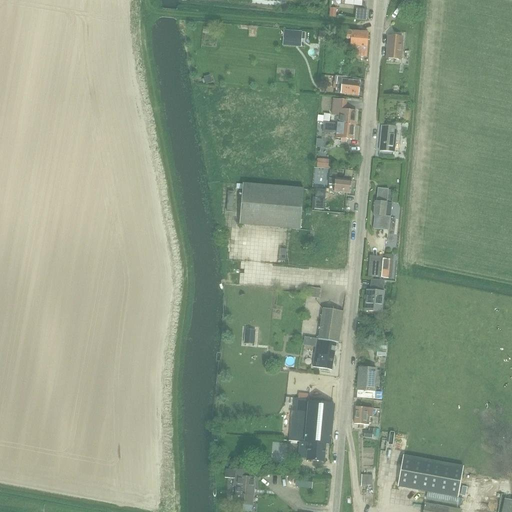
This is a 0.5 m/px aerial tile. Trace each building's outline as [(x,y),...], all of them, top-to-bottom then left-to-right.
[(356,9),(355,20),(367,21),(368,14),(363,14),(363,10),(356,9)] [(284,30),(283,38),(302,40),(302,32),(284,30)] [(335,31),(335,36),(347,37),(347,41),(351,41),(350,48),(355,48),(355,57),(367,57),(368,33),(347,32),(335,31)] [(387,59),(401,60),(403,38),(389,37),(387,59)] [(197,73),(196,82),(224,84),(224,76),(225,68),(216,68),(216,75),(197,73)] [(335,89),(335,93),(341,94),(359,96),(360,82),(347,80),(347,78),(336,77),(335,85),(335,89)] [(332,110),(332,116),(338,116),(337,124),(355,126),(357,112),(347,111),(347,109),(348,101),(333,99),(332,110)] [(319,116),(318,122),(321,122),(325,123),(330,123),(331,115),(325,114),(324,116),(322,116),(319,116)] [(325,123),(324,133),(336,134),(338,134),(337,139),(341,140),(341,142),(346,143),(346,140),(354,141),(355,126),(337,124),(330,123),(325,123)] [(380,151),(379,157),(393,158),(394,153),(395,151),(395,150),(395,145),(396,138),(397,128),(394,128),(392,128),(389,127),(382,127),(380,151)] [(318,159),(317,168),(330,169),(331,160),(318,159)] [(335,185),(334,192),(351,194),(352,180),(336,179),(336,180),(330,179),(329,185),(335,185)] [(243,184),(240,225),(300,230),(304,189),(243,184)] [(375,217),(373,229),(389,230),(389,227),(390,219),(390,218),(390,217),(391,211),(392,204),(391,204),(390,204),(389,203),(387,203),(387,201),(388,199),(388,196),(388,195),(388,191),(388,190),(378,189),(377,202),(375,202),(374,217),(375,217)] [(315,197),(314,209),(324,210),(325,198),(326,192),(326,191),(316,190),(316,191),(315,197)] [(370,258),(368,277),(391,279),(393,260),(370,258)] [(365,311),(382,313),(384,313),(385,292),(384,292),(385,281),(371,280),(370,291),(367,291),(365,311)] [(320,300),(321,290),(309,288),(307,298),(320,300)] [(336,342),(338,342),(343,312),(323,309),(318,340),(317,340),(313,367),(332,370),(336,342)] [(255,344),(256,331),(246,330),(245,344),(255,344)] [(375,391),(377,370),(360,368),(358,389),(375,391)] [(293,398),(289,441),(290,441),(301,442),(300,449),(301,450),(304,450),(308,450),(307,461),(325,463),(327,444),(330,444),(334,405),(330,405),(325,404),(322,404),(313,403),(309,403),(309,400),(308,400),(298,399),(293,398)] [(373,409),(357,408),(356,408),(355,425),(360,425),(360,429),(364,429),(364,425),(370,426),(370,418),(373,418),(373,409)] [(369,432),(365,431),(364,438),(373,438),(374,429),(369,429),(369,432)] [(402,467),(398,487),(456,498),(458,498),(462,473),(464,467),(452,465),(404,456),(402,467)] [(225,458),(222,464),(228,467),(231,461),(225,458)] [(226,469),(225,478),(234,479),(234,480),(233,487),(236,488),(234,505),(243,505),(243,510),(252,511),(252,506),(253,506),(256,479),(248,478),(248,471),(235,470),(226,469)] [(367,485),(369,486),(372,486),(373,476),(362,475),(361,487),(367,488),(367,485)] [(297,476),(296,487),(312,489),(313,477),(297,476)] [(424,511),(460,511),(463,501),(451,499),(427,495),(424,511)] [(511,511),(511,500),(505,499),(501,511),(511,511)]
